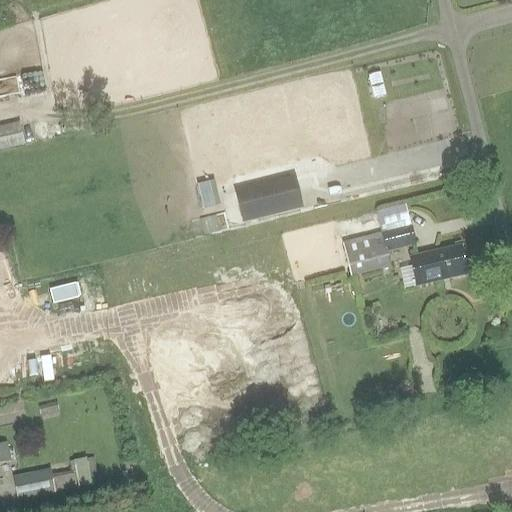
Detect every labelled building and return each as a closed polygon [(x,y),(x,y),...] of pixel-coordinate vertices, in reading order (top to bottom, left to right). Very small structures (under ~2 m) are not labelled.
[(22,87),(34,86),(33,68),(0,70),(0,75),(2,99),(23,97),(22,87)] [(0,150),(25,144),(20,123),(0,127),(0,150)] [(295,177),(234,193),(242,225),(303,209),(295,177)] [(415,245),(411,227),(342,244),(351,278),(390,268),(386,252),(415,245)] [(417,287),(468,275),(461,247),(410,259),(417,287)] [(50,304),(78,297),(74,282),(47,289),(50,304)] [(41,415),(59,411),(58,403),(40,407),(41,415)] [(0,464),(10,462),(6,446),(0,446),(0,464)] [(55,475),(59,492),(77,488),(74,471),(55,475)] [(51,474),(14,481),(18,501),(55,493),(51,474)]
